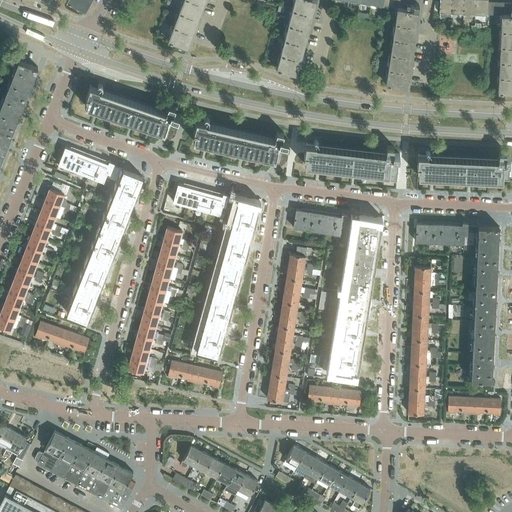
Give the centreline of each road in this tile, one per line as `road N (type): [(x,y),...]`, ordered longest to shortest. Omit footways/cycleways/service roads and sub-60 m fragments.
road 1 (tertiary): [(76,50),(264,107),(405,128),(511,133)]
road 2 (tertiary): [(511,117),(271,93),(82,37)]
road 3 (residential): [(93,416),(165,161)]
road 4 (residential): [(240,424),(280,189)]
road 5 (residential): [(385,432),(398,203)]
road 6 (residential): [(109,511),(26,468),(49,408)]
road 7 (residential): [(240,424),(385,432)]
road 8 (residential): [(0,241),(46,121)]
road 9 (residential): [(385,432),(511,435)]
road 10 (residential): [(165,161),(46,121)]
